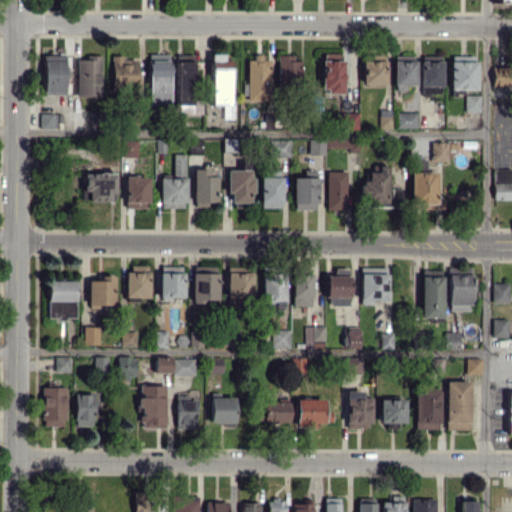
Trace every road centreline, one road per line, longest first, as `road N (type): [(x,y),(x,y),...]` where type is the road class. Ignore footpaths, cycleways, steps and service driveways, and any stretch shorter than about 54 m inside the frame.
road 1 (residential): [(511,26),(15,21)]
road 2 (residential): [(15,460),(511,462)]
road 3 (tertiary): [(0,242),(484,246)]
road 4 (tertiary): [(14,242),(14,511)]
road 5 (tertiary): [(15,0),(14,242)]
